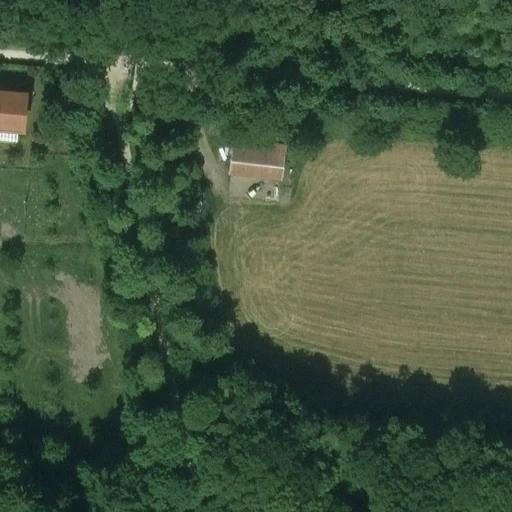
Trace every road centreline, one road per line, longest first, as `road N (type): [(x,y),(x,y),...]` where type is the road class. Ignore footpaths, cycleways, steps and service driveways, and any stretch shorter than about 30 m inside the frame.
road 1 (track): [(202,511),(108,60)]
road 2 (unclassified): [(108,60),(511,98)]
